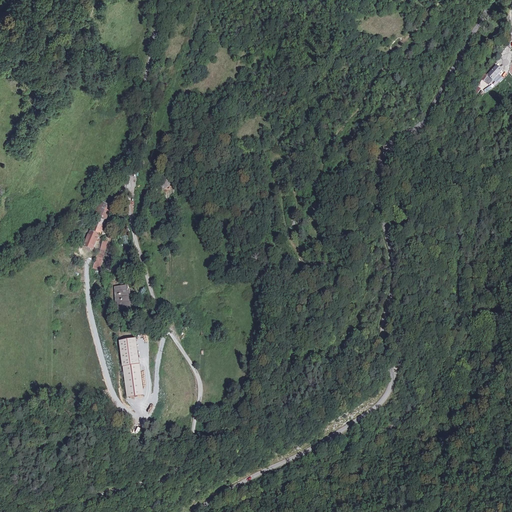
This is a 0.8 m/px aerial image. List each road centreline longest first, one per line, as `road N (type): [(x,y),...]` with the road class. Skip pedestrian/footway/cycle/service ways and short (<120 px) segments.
road 1 (unclassified): [(494,0),(428,117),(383,152),(393,285),(383,327),(392,395),(189,511)]
road 2 (unclassified): [(45,511),(159,482),(191,453),(199,383),(159,316),(132,223),(138,177),(130,137),(158,0)]
